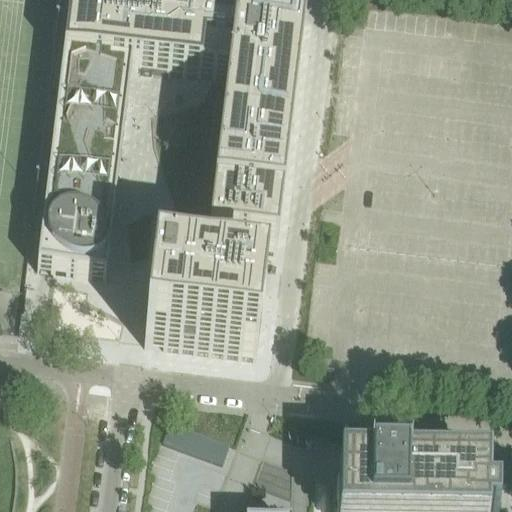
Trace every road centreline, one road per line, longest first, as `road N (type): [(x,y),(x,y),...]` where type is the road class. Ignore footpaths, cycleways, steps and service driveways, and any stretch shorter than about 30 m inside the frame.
road 1 (unclassified): [(280,407),(326,17)]
road 2 (unclassified): [(280,407),(123,388)]
road 3 (unclassified): [(123,388),(0,372)]
road 4 (unclassified): [(108,511),(123,388)]
